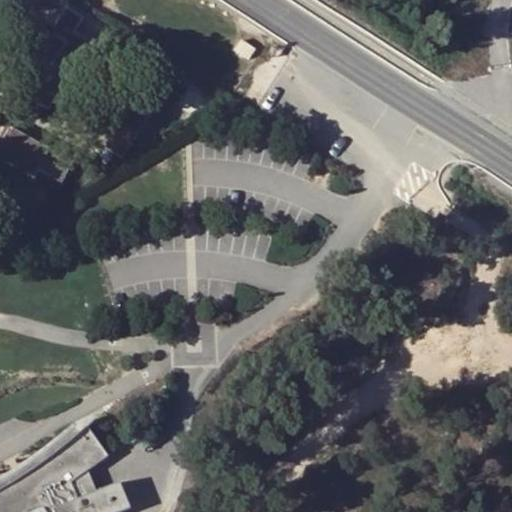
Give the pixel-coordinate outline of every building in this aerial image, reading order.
[(69,45),(77,33),(86,20),(71,11),(55,36),(69,45)] [(55,36),(16,94),(51,115),(73,78),(78,82),(101,49),(77,33),(69,45),(55,36)] [(245,55),(231,45),(224,54),(239,64),(245,55)] [(107,150),(124,162),(168,95),(150,83),(107,150)] [(74,167),(11,130),(0,148),(0,166),(36,187),(41,177),(62,189),(74,167)] [(0,491),(4,490),(19,482),(29,475),(41,468),(55,457),(65,449),(73,442),(74,441),(79,437),(82,434),(75,427),(73,429),(69,433),(62,439),(57,444),(53,447),(44,455),(35,460),(25,468),(11,476),(0,481),(0,491)] [(0,511),(124,511),(131,510),(120,483),(78,500),(72,483),(108,457),(88,428),(87,430),(86,431),(85,432),(84,433),(82,434),(79,437),(74,441),(73,442),(65,449),(55,457),(41,468),(29,475),(19,482),(4,490),(0,491),(0,511)]
